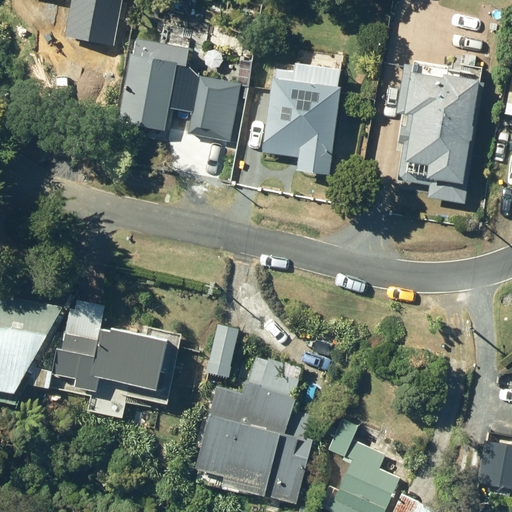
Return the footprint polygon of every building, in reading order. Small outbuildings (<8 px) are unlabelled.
[(195,68),(199,48),(144,37),(141,54),(138,54),(125,121),(173,131),(185,65),(195,68)] [(305,170),(337,175),(352,86),(348,85),(350,70),(305,62),(304,72),(284,69),(270,153),(307,159),(305,170)] [(434,199),(472,205),(493,82),(482,80),(482,76),(411,65),(402,125),(408,126),(405,144),(410,145),(404,181),(435,186),(434,199)] [(248,84),(205,76),(194,134),(236,143),(248,84)] [(0,382),(22,387),(49,336),(54,339),(83,286),(0,270),(0,382)] [(61,343),(56,370),(81,374),(78,383),(102,388),(104,373),(165,383),(174,335),(116,323),(116,325),(104,323),(108,302),(80,296),(79,306),(73,305),(66,344),(61,343)] [(211,366),(235,370),(243,326),(220,322),(211,366)] [(51,386),(56,368),(39,365),(29,381),(51,386)] [(265,489),(300,500),(318,436),(290,429),(301,389),(251,376),(248,388),(222,381),(201,462),(269,478),(265,489)] [(137,411),(136,422),(150,423),(151,412),(137,411)] [(355,460),(331,511),(386,511),(405,474),(384,465),(390,450),(357,437),(363,422),(345,416),(333,446),(348,453),(346,457),(355,460)] [(480,478),(511,484),(511,442),(487,438),(480,478)] [(324,499),(333,504),(341,488),(332,483),(324,499)] [(448,511),(405,490),(394,511),(448,511)]
